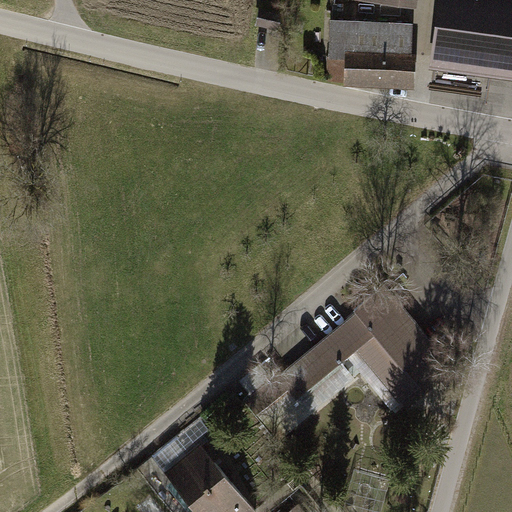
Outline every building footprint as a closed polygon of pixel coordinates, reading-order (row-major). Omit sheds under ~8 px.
[(511,72),(511,0),(439,0),(432,62),(511,72)] [(286,10),(257,4),(253,25),(281,31),(286,10)] [(414,21),(329,18),(326,81),(411,85),(414,21)] [(398,417),(455,372),(386,286),(244,400),(277,440),(362,372),(398,417)] [(263,511),(191,421),(151,453),(197,511),(263,511)] [(310,511),(302,501),(288,511),(310,511)]
